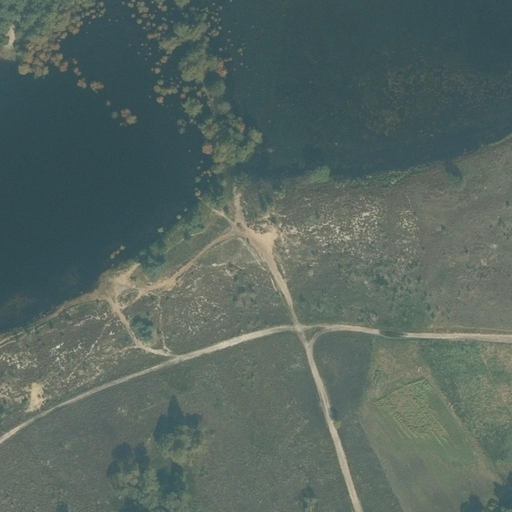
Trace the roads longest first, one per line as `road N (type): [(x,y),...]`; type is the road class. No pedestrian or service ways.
road 1 (track): [(511,337),(274,331),(117,382),(0,440)]
road 2 (track): [(355,511),(299,329),(265,253),(245,232)]
